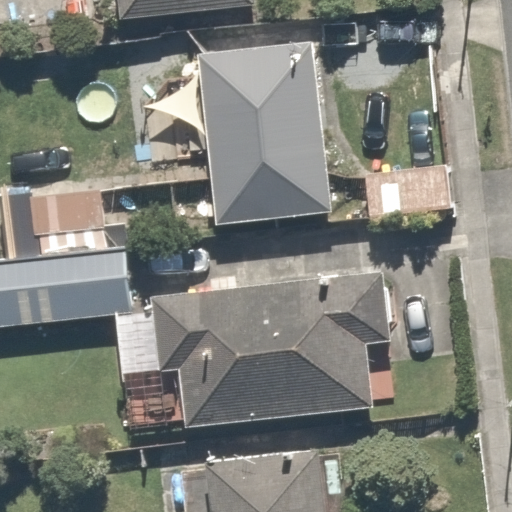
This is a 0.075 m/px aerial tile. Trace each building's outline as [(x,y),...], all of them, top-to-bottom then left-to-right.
[(259,6),(258,0),(123,0),(125,19),(259,6)] [(336,211),(318,42),(204,54),(223,223),(336,211)] [(443,102),(403,103),(404,176),(368,177),(369,227),(456,226),(455,175),(444,176),(443,102)] [(393,344),(387,273),(157,294),(164,371),(184,370),(189,427),(375,411),(369,346),(393,344)] [(0,294),(0,354),(126,341),(119,282),(0,294)] [(330,511),(323,450),(208,464),(213,511),(330,511)]
